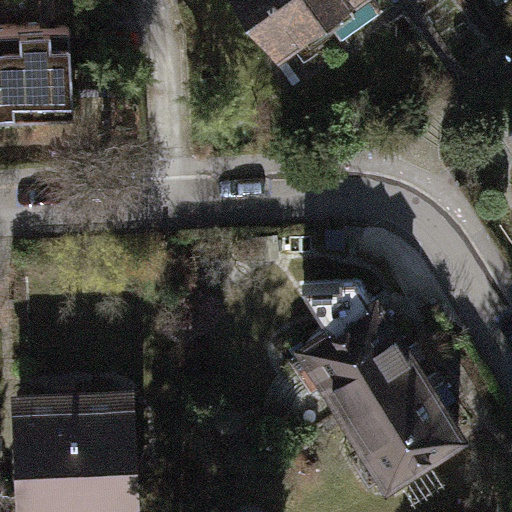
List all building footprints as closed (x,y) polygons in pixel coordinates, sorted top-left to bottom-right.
[(283,34),(297,55),(371,5),(367,0),(243,0),(272,42),(283,34)] [(0,97),(34,97),(34,111),(75,110),(73,22),(0,23),(0,97)] [(319,373),(338,403),(409,360),(368,294),(294,340),(298,345),(286,352),(304,382),(319,373)] [(452,428),(409,360),(338,403),(358,436),(342,447),(361,478),(377,468),(380,473),(452,428)] [(19,401),(23,509),(114,505),(109,398),(19,401)]
